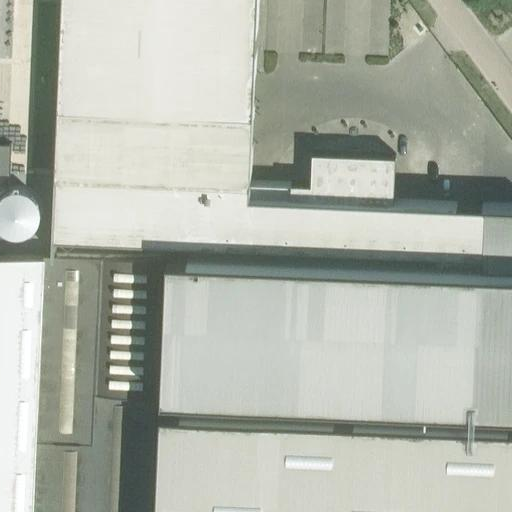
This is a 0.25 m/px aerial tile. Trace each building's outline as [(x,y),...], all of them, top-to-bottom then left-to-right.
[(63,0),(59,100),(254,108),(258,0),(63,0)] [(404,18),(403,34),(411,34),(411,18),(404,18)] [(251,179),(254,108),(59,100),(56,171),(251,179)] [(311,195),(394,198),(396,153),(313,149),(312,181),(311,195)] [(311,195),(312,181),(251,179),(56,171),(53,252),(45,251),(45,254),(102,253),(162,252),(163,252),(169,253),(481,266),(483,202),(394,198),(311,195)] [(169,253),(163,389),(511,403),(511,203),(483,202),(481,266),(169,253)] [(151,511),(157,424),(156,424),(163,252),(162,252),(102,253),(45,254),(38,410),(32,511),(151,511)] [(0,511),(32,511),(38,410),(45,254),(0,254),(0,511)] [(511,511),(511,415),(166,399),(160,511),(511,511)]
